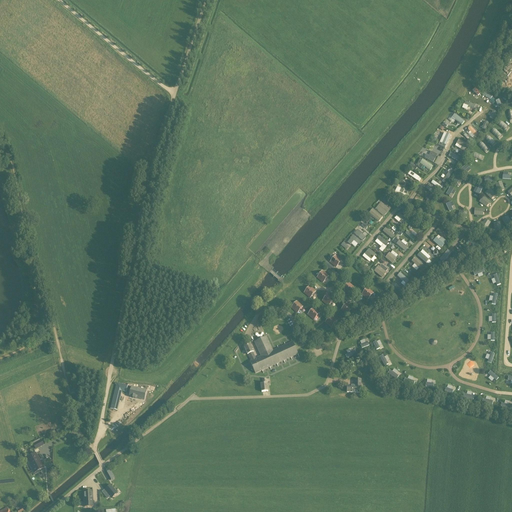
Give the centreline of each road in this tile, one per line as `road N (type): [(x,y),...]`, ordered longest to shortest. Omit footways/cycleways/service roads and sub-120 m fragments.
road 1 (unclassified): [(174,92),(92,448),(102,466)]
road 2 (track): [(502,0),(473,63),(430,126),(286,285)]
road 3 (track): [(286,285),(263,261),(158,374),(112,371)]
road 4 (track): [(174,92),(58,0)]
